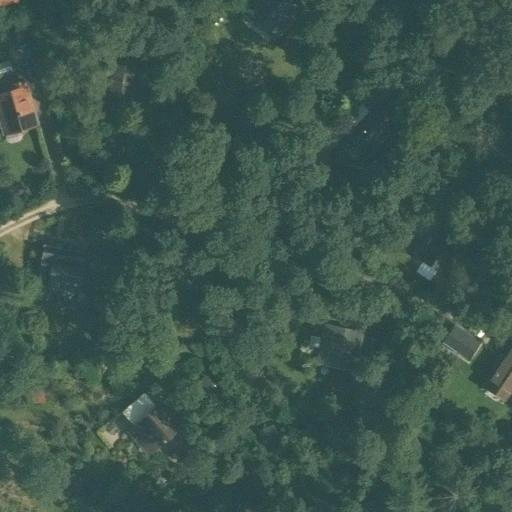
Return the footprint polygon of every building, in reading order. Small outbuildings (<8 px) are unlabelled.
[(281,0),(256,0),(247,11),(275,37),(296,14),(281,0)] [(325,24),(316,33),(335,50),(343,41),(325,24)] [(130,97),(135,64),(136,52),(115,49),(109,94),(130,97)] [(0,94),(0,126),(32,119),(26,89),(0,94)] [(354,129),(373,147),(395,125),(376,107),(383,100),(374,90),(360,104),(370,113),(354,129)] [(431,206),(443,219),(451,212),(439,199),(431,206)] [(88,234),(100,236),(103,215),(91,213),(88,234)] [(437,232),(419,259),(438,273),(457,245),(437,232)] [(47,287),(78,292),(82,267),(84,254),(61,250),(61,247),(53,245),(52,252),(42,250),(38,272),(49,274),(47,287)] [(480,340),(455,323),(442,342),(451,348),(467,359),(480,340)] [(355,364),(362,333),(324,324),(317,356),(355,364)] [(511,390),(511,349),(508,346),(487,378),(510,393),(511,390)] [(203,398),(215,386),(207,377),(194,389),(203,398)] [(155,406),(132,426),(153,450),(176,430),(155,406)] [(371,412),(369,425),(393,429),(396,416),(371,412)] [(269,424),(257,429),(262,442),(274,437),(269,424)] [(349,506),(349,511),(399,511),(397,496),(349,506)]
